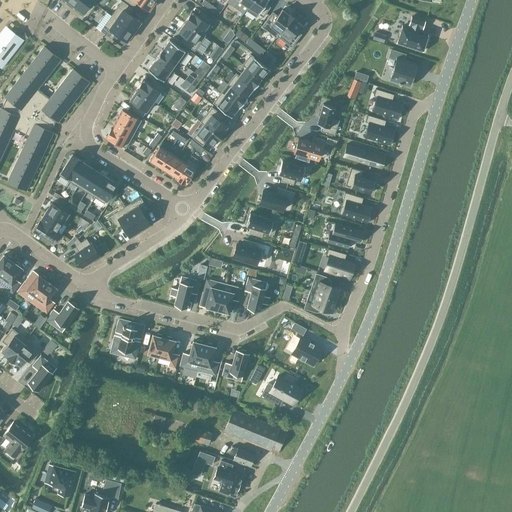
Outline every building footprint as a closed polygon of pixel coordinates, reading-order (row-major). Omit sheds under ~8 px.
[(78,0),(74,6),(82,13),(92,0),(78,0)] [(124,0),(134,6),(137,1),(149,10),(156,0),(155,0),(124,0)] [(267,0),(252,0),(248,7),(246,10),(256,17),(258,14),(263,17),(270,7),(265,4),(267,0)] [(122,1),(112,16),(134,31),(140,22),(129,13),(132,8),(122,1)] [(277,36),(293,16),(287,11),(286,12),(283,10),(278,16),(273,12),(262,26),(276,37),(277,36)] [(184,22),(185,22),(204,36),(212,26),(208,24),(212,19),(202,12),(199,17),(192,12),(184,22)] [(101,30),(111,38),(115,33),(127,41),(134,31),(112,16),(101,30)] [(277,36),(292,47),(301,34),(297,30),(301,24),(298,22),(299,21),(293,16),(277,36)] [(408,28),(402,26),(397,43),(422,52),(428,34),(421,32),(425,21),(412,17),(408,28)] [(194,50),(204,36),(185,22),(178,32),(185,36),(181,41),(194,50)] [(8,28),(0,38),(0,65),(21,39),(8,28)] [(372,39),(384,43),(386,37),(374,33),(372,39)] [(243,34),(239,38),(244,42),(248,37),(243,34)] [(170,39),(163,49),(181,62),(188,53),(170,39)] [(223,49),(217,45),(214,49),(220,53),(223,49)] [(231,45),(226,51),(230,54),(235,49),(231,45)] [(61,59),(44,46),(5,97),(6,98),(2,108),(1,107),(0,108),(0,158),(14,129),(28,136),(7,181),(26,190),(53,132),(50,130),(52,125),(55,120),(58,122),(90,81),(73,69),(50,98),(38,89),(61,59)] [(180,63),(181,62),(163,49),(162,49),(154,59),(155,60),(173,73),(174,72),(171,70),(177,61),(180,63)] [(406,54),(391,49),(389,57),(396,60),(390,80),(399,83),(398,83),(400,84),(400,83),(408,86),(416,63),(404,59),(406,54)] [(226,60),(230,54),(226,51),(222,57),(226,60)] [(267,52),(263,57),(268,60),(271,56),(267,52)] [(261,78),(268,68),(251,54),(243,64),(261,78)] [(166,83),(173,73),(155,60),(148,69),(166,83)] [(207,63),(202,69),(206,72),(211,66),(207,63)] [(243,65),(246,67),(239,76),(236,73),(236,74),(254,88),(262,78),(261,78),(243,64),(243,65)] [(216,65),(212,70),(216,73),(220,68),(216,65)] [(211,79),(216,73),(212,70),(207,76),(211,79)] [(356,72),(354,78),(366,82),(368,76),(356,72)] [(236,74),(228,83),(247,97),(246,97),(253,88),(254,88),(236,74)] [(191,84),(195,87),(199,82),(195,79),(191,84)] [(354,79),(347,95),(355,99),(361,85),(362,82),(354,79)] [(143,80),(136,90),(153,102),(163,87),(154,80),(150,85),(143,80)] [(228,83),(221,93),(239,107),(247,97),(228,83)] [(195,87),(191,84),(186,90),(190,93),(195,87)] [(198,88),(195,92),(201,96),(204,92),(198,88)] [(377,96),(372,111),(398,119),(399,118),(397,118),(401,104),(403,105),(403,104),(390,99),(392,94),(394,95),(394,94),(376,89),(374,96),(377,96)] [(143,116),(153,102),(136,90),(130,100),(136,104),(133,109),(143,116)] [(201,97),(196,93),(191,99),(196,103),(201,97)] [(221,93),(213,103),(231,116),(238,107),(239,107),(221,93)] [(323,125),(321,131),(335,135),(339,120),(332,118),(336,107),(323,103),(317,123),(323,125)] [(201,121),(221,137),(225,131),(224,130),(227,126),(221,122),(224,117),(212,107),(201,121)] [(117,119),(136,129),(141,120),(122,110),(117,119)] [(368,122),(364,137),(390,145),(391,144),(389,144),(393,130),(395,131),(395,130),(382,126),(383,120),(386,121),(386,120),(368,115),(366,122),(368,122)] [(136,129),(117,119),(112,128),(131,138),(136,129)] [(182,124),(176,119),(171,125),(177,130),(182,124)] [(216,142),(221,137),(201,121),(204,124),(193,138),(203,145),(206,140),(213,145),(215,142),(216,142)] [(131,138),(112,128),(112,127),(106,137),(126,148),(131,138)] [(171,135),(177,139),(180,135),(173,131),(171,135)] [(153,139),(157,142),(162,136),(158,133),(153,139)] [(180,135),(177,139),(183,143),(186,139),(180,135)] [(345,138),(340,136),(335,147),(341,150),(345,138)] [(295,157),(310,162),(310,161),(309,161),(311,157),(318,159),(322,146),(323,147),(325,140),(313,137),(312,143),(299,139),(295,152),(297,152),(295,157)] [(157,142),(153,139),(149,145),(153,148),(157,142)] [(195,148),(198,144),(192,140),(189,144),(195,148)] [(198,144),(195,148),(201,153),(204,149),(198,144)] [(346,145),(346,146),(350,147),(347,157),(343,156),(342,157),(382,169),(386,156),(346,145)] [(159,166),(168,152),(160,146),(150,161),(159,166)] [(147,156),(151,150),(147,147),(143,153),(147,156)] [(168,152),(159,166),(168,172),(177,157),(168,152)] [(59,175),(69,181),(82,161),(72,155),(59,175)] [(177,157),(168,172),(176,177),(186,162),(177,157)] [(176,178),(185,184),(197,165),(188,159),(186,162),(176,177),(176,178)] [(283,175),(281,181),(293,185),(295,179),(301,180),(305,167),(282,160),(278,173),(283,175)] [(82,162),(82,161),(69,181),(69,182),(69,181),(78,186),(90,167),(82,162)] [(78,186),(86,192),(99,172),(90,167),(78,186)] [(351,167),(345,185),(370,193),(374,181),(361,177),(363,171),(351,167)] [(108,178),(99,172),(86,192),(95,198),(108,178)] [(104,203),(117,184),(108,178),(95,198),(104,203)] [(264,190),(260,203),(283,210),(286,198),(292,199),(294,193),(278,188),(276,194),(264,190)] [(343,200),(339,214),(368,223),(368,222),(366,221),(370,208),(372,208),(372,207),(359,203),(361,198),(363,199),(363,198),(345,192),(343,199),(343,200)] [(142,212),(147,208),(140,198),(125,207),(139,230),(149,224),(142,212)] [(52,203),(46,212),(66,225),(72,215),(52,203)] [(122,224),(129,236),(139,230),(125,207),(110,217),(116,227),(122,224)] [(313,218),(315,211),(310,209),(307,216),(313,218)] [(92,220),(95,215),(87,210),(84,215),(92,220)] [(66,225),(46,212),(41,220),(40,220),(40,221),(60,234),(61,233),(57,231),(62,223),(65,225),(66,225)] [(251,227),(250,233),(262,237),(263,231),(274,234),(278,221),(273,220),(250,212),(246,225),(251,227)] [(54,244),(60,234),(40,221),(34,231),(54,244)] [(296,222),(289,244),(295,246),(302,223),(296,222)] [(335,223),(332,233),(329,232),(327,242),(348,248),(351,240),(360,242),(363,232),(335,223)] [(81,225),(75,231),(78,234),(84,228),(81,225)] [(81,243),(78,239),(74,243),(76,246),(79,251),(75,254),(82,266),(99,255),(105,251),(101,245),(95,248),(92,243),(90,244),(87,239),(81,243)] [(237,244),(233,256),(256,264),(260,251),(254,249),(256,243),(254,242),(244,239),(242,245),(237,244)] [(299,241),(297,247),(304,250),(306,243),(299,241)] [(328,256),(324,271),(351,279),(352,278),(350,277),(354,264),(355,264),(356,263),(342,259),(344,254),(346,255),(346,254),(328,249),(326,256),(328,256)] [(4,255),(0,259),(0,279),(14,260),(8,255),(7,257),(4,255)] [(14,260),(0,279),(0,284),(13,293),(20,283),(15,279),(23,269),(19,266),(21,264),(14,260)] [(247,274),(255,276),(257,270),(249,268),(247,274)] [(328,278),(316,273),(310,291),(316,293),(316,292),(336,299),(340,288),(326,284),(328,278)] [(17,292),(32,302),(49,280),(42,275),(41,277),(38,274),(30,285),(25,281),(17,292)] [(200,281),(181,276),(181,278),(178,290),(172,288),(170,295),(176,296),(174,304),(187,307),(191,292),(197,294),(200,281)] [(267,282),(248,278),(245,290),(251,292),(247,307),(260,310),(262,303),(268,304),(269,298),(263,296),(267,282)] [(206,307),(217,310),(224,283),(206,279),(203,291),(209,293),(206,307)] [(47,313),(54,303),(49,299),(57,288),(48,282),(49,280),(32,302),(47,313)] [(242,288),(224,283),(217,310),(228,313),(232,299),(238,301),(242,288)] [(316,292),(316,293),(313,303),(307,301),(304,308),(317,312),(319,306),(332,311),(334,307),(336,308),(338,300),(336,299),(316,292)] [(46,320),(62,331),(79,307),(73,302),(71,303),(68,301),(59,313),(54,310),(46,320)] [(12,323),(16,316),(11,312),(6,319),(12,323)] [(133,342),(138,323),(119,318),(113,340),(120,342),(117,354),(136,359),(140,344),(133,342)] [(6,320),(7,321),(3,327),(7,330),(12,323),(6,319),(6,320)] [(294,322),(291,329),(303,335),(307,329),(294,322)] [(10,359),(26,339),(12,328),(2,341),(7,345),(2,351),(5,354),(10,359)] [(153,334),(148,354),(159,356),(165,335),(157,333),(157,335),(153,334)] [(172,337),(165,335),(159,356),(170,359),(168,365),(175,367),(179,355),(172,353),(176,340),(172,339),(172,337)] [(321,348),(300,337),(291,354),(299,358),(299,359),(304,362),(304,361),(312,365),(321,348)] [(40,350),(26,339),(10,359),(15,363),(16,364),(17,363),(20,366),(25,359),(30,363),(40,350)] [(183,353),(180,366),(184,367),(182,374),(196,378),(196,376),(198,370),(205,342),(198,340),(197,342),(193,341),(190,355),(183,353)] [(205,342),(198,370),(215,375),(218,362),(212,361),(216,347),(212,346),(213,344),(205,342)] [(51,351),(46,347),(43,351),(48,355),(51,351)] [(236,349),(231,364),(225,361),(221,374),(239,380),(249,352),(241,349),(240,351),(236,349)] [(31,386),(37,391),(56,368),(41,356),(33,366),(38,370),(28,382),(32,385),(31,386)] [(256,384),(258,379),(252,375),(249,380),(256,384)] [(293,404),(302,389),(278,376),(273,385),(268,383),(261,395),(278,404),(281,398),(293,404)] [(233,409),(224,431),(270,450),(271,448),(279,452),(287,431),(233,409)] [(155,415),(150,431),(161,434),(165,418),(155,415)] [(32,437),(13,422),(3,435),(12,442),(6,450),(15,457),(21,449),(22,449),(32,437)] [(190,439),(208,444),(211,433),(193,427),(190,439)] [(254,454),(232,446),(230,453),(235,455),(234,459),(250,465),(251,463),(252,463),(253,460),(252,459),(254,454)] [(197,458),(192,472),(201,475),(206,462),(212,464),(215,456),(200,451),(197,459),(197,458)] [(220,491),(235,496),(237,489),(238,489),(240,483),(239,483),(242,476),(230,471),(233,465),(221,460),(214,478),(223,481),(220,491)] [(59,487),(58,493),(69,496),(76,472),(50,464),(44,483),(59,487)] [(108,497),(117,499),(121,483),(106,479),(102,494),(94,492),(94,493),(95,493),(94,496),(85,494),(82,506),(90,508),(89,511),(105,511),(104,511),(107,501),(108,501),(109,500),(107,500),(108,497)] [(0,511),(4,511),(5,511),(4,510),(8,504),(0,497),(0,511)] [(36,501),(32,509),(38,511),(47,511),(50,507),(36,501)] [(158,505),(155,504),(152,511),(182,511),(161,505),(162,504),(159,503),(158,505)] [(194,503),(191,511),(223,511),(194,503)]
